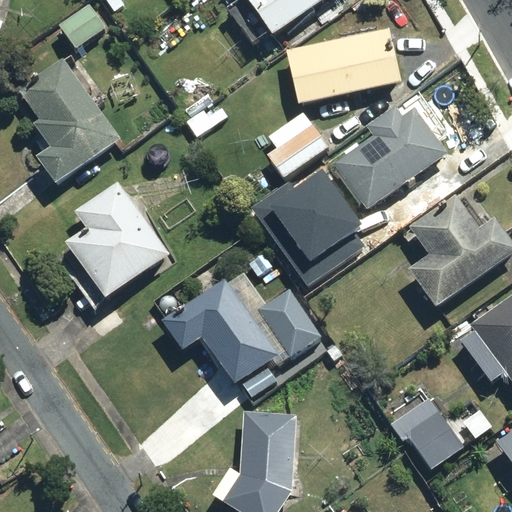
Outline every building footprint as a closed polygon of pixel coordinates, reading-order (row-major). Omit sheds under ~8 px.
[(239,0),(272,45),(332,0),(239,0)] [(106,34),(88,10),(58,32),(76,57),(106,34)] [(400,90),(388,35),(381,37),(379,28),(337,38),(338,46),(286,58),(298,113),(400,90)] [(120,145),(60,62),(11,98),(39,136),(33,140),(45,157),(34,165),(54,192),(120,145)] [(366,219),(448,157),(414,112),(403,121),(397,112),(366,135),(373,144),(332,174),(366,219)] [(328,153),(302,118),(267,143),(276,156),(265,164),(282,187),(328,153)] [(171,262),(121,188),(74,218),(86,235),(65,249),(105,307),(171,262)] [(433,317),(511,259),(511,250),(494,227),(481,237),(455,201),(408,235),(426,261),(404,277),(433,317)] [(341,273),(384,238),(369,219),(347,237),(334,222),(313,239),(341,273)] [(265,312),(239,272),(161,328),(182,357),(201,344),(236,392),(240,389),(252,405),(277,386),(266,371),(274,365),(279,372),(321,341),(288,295),(265,312)] [(475,337),(458,346),(490,391),(501,383),(511,398),(511,298),(496,310),(491,303),(482,309),(486,314),(482,317),(479,314),(472,319),(477,326),(470,330),(475,337)] [(465,451),(428,400),(391,428),(405,447),(410,444),(432,474),(465,451)] [(493,429),(478,412),(462,427),(478,444),(493,429)] [(285,511),(293,499),(296,419),(242,417),(239,480),(229,474),(210,504),(223,511),(285,511)] [(511,436),(495,449),(511,473),(511,436)]
